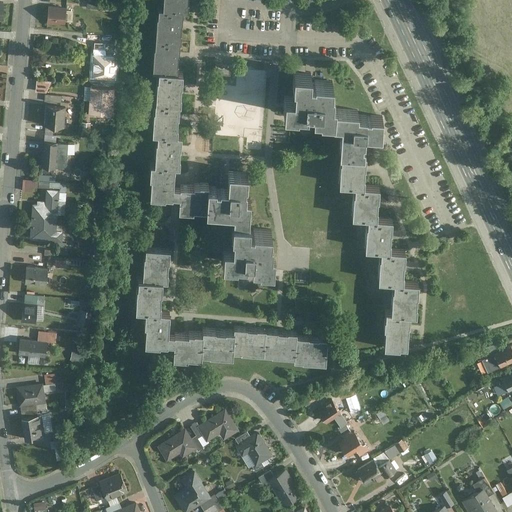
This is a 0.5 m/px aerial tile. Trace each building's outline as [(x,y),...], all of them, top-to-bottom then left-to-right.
[(186,9),(186,0),(163,0),(163,7),(158,7),(152,69),(157,69),(152,131),(156,131),(153,162),(149,161),(147,197),(180,198),(179,211),(193,211),(193,209),(205,210),(205,213),(232,214),(231,247),(222,246),(221,263),(251,264),(250,268),(272,270),(273,253),(270,253),(270,231),(252,230),(252,232),(250,233),(251,197),(249,197),(250,174),(227,173),(226,187),(207,186),(207,182),(198,181),(198,183),(193,183),(193,185),(179,185),(179,186),(173,186),(174,165),(177,165),(179,132),(175,132),(181,71),(175,70),(180,8),(186,9)] [(67,7),(49,7),(49,22),(66,23),(67,7)] [(117,55),(93,53),(91,76),(115,78),(117,55)] [(382,349),(404,350),(407,314),(416,315),(418,284),(403,283),(406,251),(391,250),(393,219),(378,218),(381,186),(366,185),(368,135),(382,135),(384,116),(360,114),(360,110),(337,108),(338,101),(335,101),(336,89),(334,89),(334,79),(316,78),(316,80),(311,79),(312,71),(294,70),(293,86),(295,86),(295,96),(286,95),(285,112),(299,114),(299,112),(306,113),(306,116),(320,117),(320,119),(334,120),(334,125),(342,125),(340,154),(341,154),(339,185),(355,185),(352,216),(366,216),(364,250),(379,251),(377,282),(393,283),(390,313),(385,313),(382,349)] [(35,90),(48,91),(48,79),(35,79),(35,90)] [(115,87),(92,86),(91,113),(114,114),(115,87)] [(66,105),(47,104),(46,125),(65,126),(66,105)] [(44,141),(43,154),(56,155),(56,150),(67,151),(68,142),(57,142),(57,141),(44,141)] [(43,154),(42,166),(55,167),(66,167),(67,151),(56,150),(56,155),(43,154)] [(22,187),(37,188),(37,179),(23,178),(22,187)] [(58,224),(60,190),(47,189),(46,201),(39,200),(38,204),(33,204),(32,223),(58,224)] [(57,230),(58,224),(32,223),(30,239),(64,242),(64,231),(57,230)] [(326,366),(328,340),(298,338),(298,332),(236,328),(236,333),(202,331),(202,334),(189,334),(189,337),(167,336),(169,315),(160,315),(163,284),(167,284),(170,251),(145,249),(142,280),(136,279),(133,312),(144,313),(142,328),(144,328),(143,346),(159,347),(159,346),(166,346),(166,345),(172,345),(171,361),(187,361),(187,359),(201,360),(202,355),(233,358),(233,354),(293,358),(293,363),(326,366)] [(70,268),(70,259),(56,259),(56,268),(70,268)] [(49,268),(28,266),(27,283),(48,284),(49,268)] [(25,294),(24,304),(37,305),(38,295),(25,294)] [(37,305),(24,304),(23,322),(36,323),(37,305)] [(37,329),(37,339),(55,340),(55,330),(37,329)] [(48,342),(21,340),(20,355),(47,357),(48,342)] [(490,373),(511,362),(511,350),(511,347),(508,348),(506,342),(483,348),(487,358),(484,359),(490,373)] [(72,349),(69,356),(81,360),(84,353),(72,349)] [(44,384),(17,387),(20,406),(21,406),(37,404),(47,403),(44,384)] [(492,389),(490,384),(478,390),(481,396),(492,389)] [(352,388),(340,392),(343,399),(355,395),(352,388)] [(317,409),(327,423),(341,414),(328,394),(315,403),(318,409),(317,409)] [(37,404),(21,406),(23,417),(39,415),(37,404)] [(225,409),(199,426),(209,442),(220,435),(224,440),(239,431),(225,409)] [(23,417),(22,417),(25,437),(46,434),(43,414),(39,415),(23,417)] [(203,446),(209,442),(199,426),(197,423),(190,427),(196,436),(203,446)] [(185,429),(157,447),(166,462),(179,454),(182,458),(198,449),(191,439),(185,429)] [(241,442),(250,437),(247,432),(235,439),(239,446),(242,444),(241,442)] [(274,457),(258,432),(250,437),(241,442),(242,444),(257,467),(274,457)] [(354,433),(339,443),(349,457),(364,447),(354,433)] [(196,436),(191,439),(198,449),(199,451),(204,448),(203,446),(196,436)] [(407,447),(402,438),(394,443),(400,452),(407,447)] [(358,471),(368,485),(384,475),(386,478),(397,471),(390,461),(379,468),(374,461),(358,471)] [(302,495),(285,469),(274,477),(268,481),(270,483),(285,506),(302,495)] [(268,481),(274,477),(271,471),(258,478),(263,487),(270,483),(268,481)] [(435,471),(428,475),(431,480),(438,475),(435,471)] [(127,490),(119,472),(99,480),(99,482),(105,495),(106,498),(127,490)] [(173,496),(183,511),(189,511),(200,505),(211,498),(195,472),(180,480),(186,489),(173,496)] [(484,490),(488,498),(495,494),(486,478),(473,485),(478,494),(484,490)] [(105,495),(99,482),(91,485),(96,499),(105,495)] [(496,511),(488,498),(484,490),(478,494),(468,500),(474,511),(496,511)] [(454,505),(447,491),(440,495),(448,508),(454,505)] [(511,491),(503,496),(507,505),(511,502),(511,491)] [(200,505),(204,511),(219,503),(215,496),(211,498),(200,505)] [(139,511),(135,500),(121,507),(112,510),(112,511),(139,511)] [(112,510),(121,507),(118,501),(105,506),(107,511),(110,511),(112,511),(112,510)] [(216,511),(223,509),(219,503),(204,511),(216,511)]
